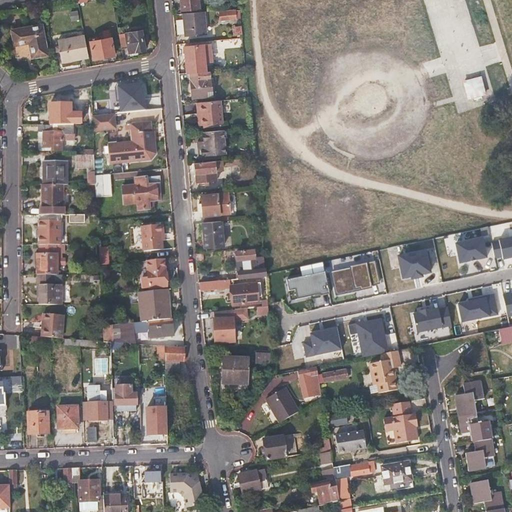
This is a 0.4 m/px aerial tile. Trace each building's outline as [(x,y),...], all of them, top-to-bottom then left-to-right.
[(200,9),(199,0),(182,0),(183,3),(183,10),(200,9)] [(424,0),(454,113),(495,102),(468,0),(424,0)] [(242,18),(241,10),(220,12),(220,20),(242,18)] [(206,33),(205,11),(183,13),(185,36),(206,33)] [(42,25),(13,30),(16,46),(30,43),(33,57),(48,55),(42,25)] [(106,39),(91,42),(94,60),(115,55),(109,30),(105,31),(106,39)] [(145,50),(141,31),(120,35),(123,50),(128,49),(129,53),(145,50)] [(89,57),(85,36),(59,41),(63,62),(89,57)] [(208,71),(207,62),(205,63),(203,44),(185,46),(186,67),(188,67),(188,74),(190,73),(205,72),(208,71)] [(208,94),(205,72),(190,73),(193,96),(208,94)] [(143,83),(118,85),(120,112),(146,109),(143,83)] [(72,125),(71,100),(62,100),(62,105),(49,105),(49,125),(72,125)] [(240,113),(240,104),(226,103),(226,100),(216,101),(215,112),(240,113)] [(208,103),(191,105),(192,123),(209,122),(208,103)] [(162,115),(162,109),(145,111),(146,117),(162,115)] [(146,123),(146,117),(145,111),(136,112),(137,124),(146,123)] [(102,136),(101,116),(91,117),(92,125),(92,136),(102,136)] [(46,125),(46,117),(27,117),(27,126),(39,126),(46,125)] [(73,140),(73,125),(72,125),(49,125),(46,125),(39,126),(39,132),(43,132),(44,148),(52,148),(52,151),(62,151),(62,141),(73,140)] [(143,131),(138,131),(141,161),(152,160),(151,151),(156,150),(153,127),(143,128),(143,131)] [(201,129),(202,140),(197,140),(198,154),(226,153),(225,128),(201,129)] [(94,176),(93,156),(76,156),(76,169),(87,169),(88,185),(95,185),(94,176)] [(217,181),(215,161),(195,163),(197,182),(217,181)] [(68,185),(67,162),(43,162),(43,185),(62,185),(68,185)] [(112,196),(110,175),(94,176),(95,185),(96,198),(112,196)] [(135,185),(123,186),(124,205),(137,204),(137,210),(150,210),(149,201),(160,201),(158,183),(160,183),(160,176),(135,178),(135,185)] [(62,185),(43,185),(43,209),(62,209),(62,185)] [(221,220),(219,192),(201,194),(203,222),(221,220)] [(388,199),(386,214),(434,222),(437,207),(388,199)] [(60,245),(61,216),(39,216),(38,245),(57,245),(60,245)] [(151,224),(151,216),(136,218),(137,225),(151,224)] [(224,247),(221,220),(203,222),(206,249),(224,247)] [(162,227),(147,228),(148,244),(163,243),(162,227)] [(511,234),(500,236),(503,258),(511,256),(511,234)] [(484,239),(456,244),(459,266),(488,261),(484,239)] [(57,276),(57,245),(38,245),(37,245),(37,276),(55,276),(57,276)] [(266,276),(265,262),(260,262),(260,258),(256,258),(256,250),(237,251),(237,262),(245,262),(246,278),(266,276)] [(426,256),(397,260),(401,282),(429,278),(426,256)] [(166,269),(164,260),(145,262),(147,278),(140,279),(141,289),(171,286),(169,269),(166,269)] [(376,264),(331,272),(334,294),(380,286),(376,264)] [(326,273),(284,279),(289,302),(330,295),(326,273)] [(61,306),(61,287),(54,287),(55,276),(37,276),(37,298),(39,298),(39,306),(61,306)] [(231,288),(230,280),(200,282),(201,291),(231,288)] [(257,283),(238,285),(240,305),(259,303),(257,283)] [(170,319),(167,290),(139,293),(141,322),(170,319)] [(493,297),(458,302),(462,324),(496,319),(493,297)] [(440,304),(411,308),(415,330),(443,326),(440,304)] [(270,306),(256,308),(257,315),(271,314),(270,306)] [(235,342),(234,316),(242,315),(241,309),(213,312),(216,344),(235,342)] [(61,339),(62,316),(45,315),(43,338),(50,338),(61,339)] [(385,315),(346,321),(351,351),(397,343),(395,331),(388,332),(385,315)] [(173,336),(172,319),(170,319),(141,322),(103,327),(104,342),(111,342),(136,344),(135,333),(150,332),(150,338),(173,336)] [(331,324),(296,330),(300,352),(334,346),(331,324)] [(511,327),(500,330),(503,346),(511,344),(511,327)] [(165,359),(165,346),(153,345),(153,353),(155,353),(155,358),(165,359)] [(179,383),(179,361),(184,361),(184,347),(165,346),(165,359),(166,383),(179,383)] [(398,390),(394,369),(401,367),(398,351),(383,354),(384,361),(369,364),(373,385),(377,385),(379,393),(398,390)] [(248,358),(224,357),(222,383),(247,385),(248,358)] [(347,369),(322,373),(324,383),(349,379),(347,369)] [(322,396),(318,375),(300,378),(304,399),(322,396)] [(478,423),(475,401),(484,399),(481,381),(464,384),(465,394),(456,396),(462,434),(472,432),(475,452),(466,454),(469,472),(486,469),(484,458),(494,456),(488,421),(478,423)] [(247,385),(222,383),(222,392),(247,393),(247,385)] [(132,386),(116,387),(116,406),(137,405),(137,394),(132,394),(132,386)] [(509,394),(507,386),(494,389),(496,397),(509,394)] [(100,387),(88,387),(90,419),(109,417),(109,416),(112,416),(111,407),(108,407),(108,392),(101,392),(100,387)] [(298,412),(284,389),(267,399),(280,423),(298,412)] [(420,443),(416,403),(391,406),(392,420),(384,421),(385,434),(394,433),(395,446),(420,443)] [(77,407),(58,407),(59,429),(78,428),(77,407)] [(48,412),(28,413),(29,435),(49,434),(48,412)] [(331,426),(347,423),(346,413),(330,415),(331,426)] [(168,435),(167,417),(146,418),(146,424),(140,424),(141,436),(168,435)] [(97,428),(87,428),(87,443),(97,443),(97,428)] [(335,435),(338,452),(366,447),(363,430),(335,435)] [(283,436),(264,439),(267,460),(286,457),(283,436)] [(333,464),(331,451),(320,453),(322,466),(333,464)] [(370,473),(368,462),(334,467),(334,468),(335,476),(337,485),(340,500),(341,510),(348,508),(347,500),(351,499),(348,477),(370,473)] [(408,462),(381,466),(384,485),(411,480),(408,462)] [(80,482),(80,468),(72,469),(73,483),(73,484),(79,484),(80,502),(98,501),(98,511),(103,511),(103,498),(99,498),(99,481),(80,482)] [(335,476),(334,468),(322,471),(323,479),(335,476)] [(73,483),(72,469),(63,469),(63,484),(73,483)] [(264,469),(238,475),(243,494),(261,490),(260,486),(268,484),(264,469)] [(18,485),(17,471),(9,471),(9,486),(10,495),(17,495),(16,485),(18,485)] [(149,484),(159,484),(159,474),(132,474),(133,490),(141,490),(141,484),(149,484)] [(340,500),(337,485),(330,487),(329,480),(310,484),(312,492),(317,491),(320,505),(340,500)] [(504,511),(503,508),(501,492),(490,493),(488,481),(471,483),(474,504),(484,502),(486,511),(485,511),(504,511)] [(159,489),(149,484),(141,498),(150,504),(159,489)] [(0,508),(10,508),(10,495),(9,486),(0,486),(0,508)] [(125,511),(125,496),(103,497),(103,498),(103,511),(125,511)] [(183,497),(175,497),(168,497),(168,504),(168,508),(171,508),(170,511),(181,511),(182,508),(183,508),(183,497)]
